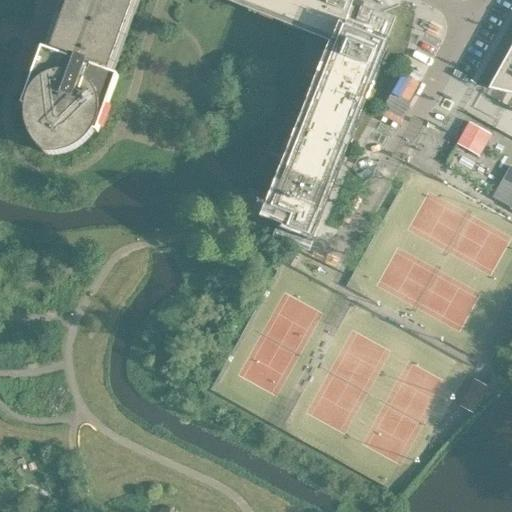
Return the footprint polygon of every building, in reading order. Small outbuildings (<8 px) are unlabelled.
[(33,76),(22,106),(26,107),(26,121),(29,134),(37,146),(47,155),(61,155),(74,150),(85,142),(94,132),(98,133),(118,76),(113,74),(92,67),(96,58),(110,63),(125,21),(132,0),(69,0),(70,0),(69,0),(66,0),(61,15),(64,16),(60,27),(57,26),(47,53),(42,51),(33,76)] [(375,67),(384,43),(379,40),(387,20),(372,14),(374,11),(360,5),(359,9),(348,4),(350,0),(223,0),(336,44),(335,46),(330,44),(327,49),(329,50),(317,81),(321,82),(271,208),(292,216),(287,227),(308,236),(312,226),(314,221),(322,199),(323,199),(324,196),(323,196),(332,174),(333,174),(335,169),(334,169),(343,147),(343,148),(344,145),(352,123),(353,123),(355,118),(354,118),(363,96),(364,96),(365,94),(364,94),(373,72),(375,67)] [(511,61),(492,96),(511,101),(511,61)] [(467,119),(457,143),(482,154),(492,130),(467,119)] [(448,164),(483,183),(489,173),(454,153),(448,164)] [(486,385),(484,389),(485,389),(495,395),(496,395),(497,393),(499,389),(504,379),(494,373),(493,373),(486,385)] [(474,378),(459,406),(472,413),(485,389),(484,389),(486,385),(474,378)]
